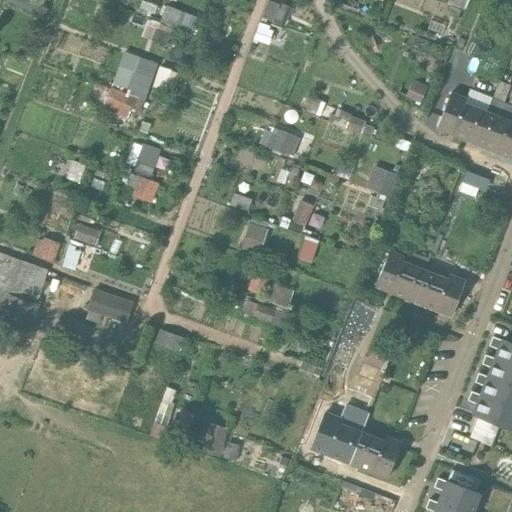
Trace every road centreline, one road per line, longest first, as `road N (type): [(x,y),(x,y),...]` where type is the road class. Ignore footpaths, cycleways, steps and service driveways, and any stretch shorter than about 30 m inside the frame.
road 1 (residential): [(511,233),(403,511)]
road 2 (track): [(316,0),(352,62),(420,135)]
